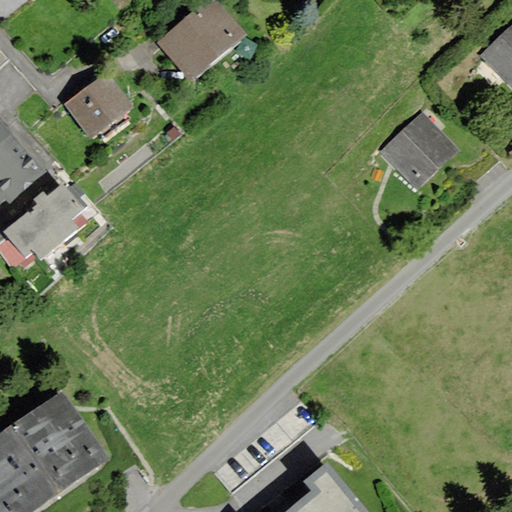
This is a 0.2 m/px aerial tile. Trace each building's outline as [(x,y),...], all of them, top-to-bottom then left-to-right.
[(163,43),(190,77),(241,36),(214,2),(189,22),(163,43)] [(511,32),(486,59),(511,85),(511,32)] [(108,77),(70,106),(81,120),(92,134),(130,105),(108,77)] [(424,116),(386,153),(416,185),(431,171),(455,149),(424,116)] [(0,192),(11,204),(43,175),(30,162),(0,129),(0,192)] [(34,249),(41,257),(71,232),(95,212),(79,192),(75,187),(66,194),(61,188),(45,201),(7,233),(26,256),(34,249)] [(0,438),(0,511),(29,511),(104,464),(98,455),(62,399),(0,438)] [(289,511),(366,511),(335,474),(289,511)]
